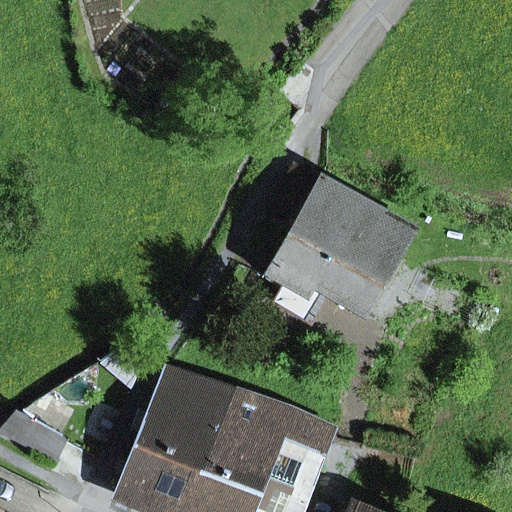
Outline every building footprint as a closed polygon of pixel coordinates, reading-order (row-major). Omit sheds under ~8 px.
[(303,319),(320,289),(359,311),(407,228),(321,179),(264,279),(283,290),(276,303),(303,319)] [(140,501),(138,505),(156,511),(181,511),(213,427),(219,430),(232,393),(166,372),(134,447),(158,456),(140,501)] [(303,511),(333,433),(232,393),(219,430),(213,427),(181,511),(303,511)] [(64,439),(20,414),(0,430),(0,434),(53,462),(64,439)] [(134,447),(116,492),(140,501),(158,456),(134,447)]
